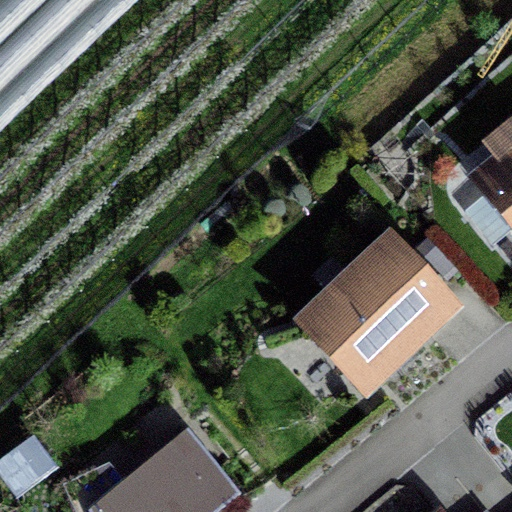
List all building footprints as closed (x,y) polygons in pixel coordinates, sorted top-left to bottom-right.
[(0,0),(0,141),(146,0),(0,0)] [(447,0),(164,0),(0,158),(0,374),(283,102),(311,131),(447,0)] [(511,223),(511,156),(479,183),(511,223)] [(391,244),(304,326),(366,392),(453,309),(391,244)] [(220,511),(240,496),(188,432),(90,511),(220,511)]
